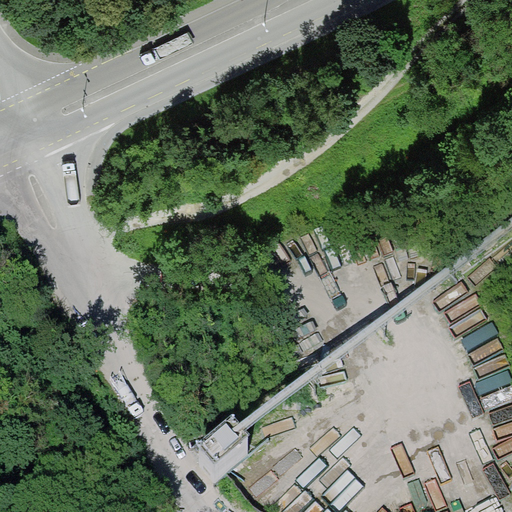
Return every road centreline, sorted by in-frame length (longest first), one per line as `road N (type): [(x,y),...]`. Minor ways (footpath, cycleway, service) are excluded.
road 1 (track): [(60,227),(162,214),(275,168),(471,0)]
road 2 (track): [(60,227),(201,511)]
road 3 (tertiary): [(295,0),(14,131)]
